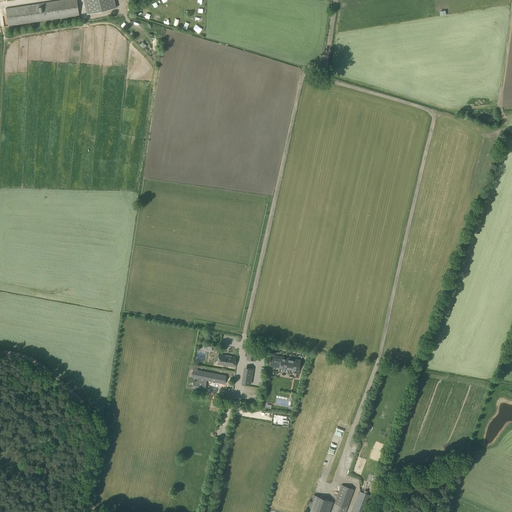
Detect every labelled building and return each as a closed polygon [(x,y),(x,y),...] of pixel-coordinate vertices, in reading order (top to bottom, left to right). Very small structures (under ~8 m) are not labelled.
[(77,0),(58,0),(6,9),(9,27),(80,15),(77,0)] [(114,0),(83,0),(87,14),(116,7),(114,0)] [(249,346),(247,359),(254,360),(256,347),(249,346)] [(219,354),(217,364),(233,367),(235,356),(219,354)] [(298,371),(300,360),(272,355),(270,364),(280,366),(280,368),(281,368),(281,369),(284,369),(285,368),(298,371)] [(193,369),(191,378),(197,379),(197,381),(205,383),(206,380),(221,383),(223,375),(196,370),(193,369)] [(192,388),(198,390),(199,386),(205,387),(206,383),(205,383),(197,381),(194,381),(192,388)] [(341,485),(331,511),(345,511),(354,489),(341,485)] [(360,491),(351,511),(363,511),(370,495),(360,491)] [(314,495),(307,511),(329,511),(333,502),(314,495)]
